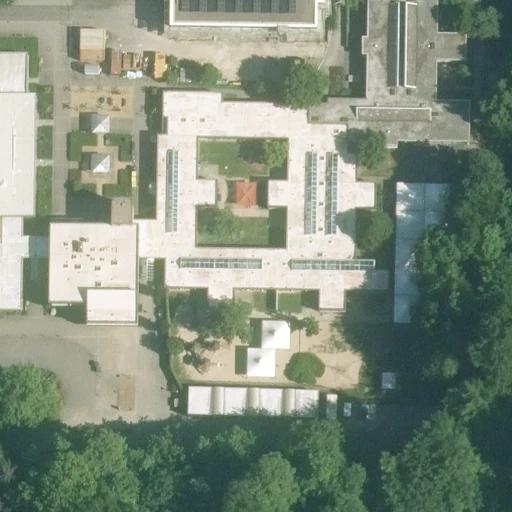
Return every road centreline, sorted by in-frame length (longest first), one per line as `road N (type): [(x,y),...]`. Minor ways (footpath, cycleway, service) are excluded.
road 1 (track): [(511,442),(32,422)]
road 2 (unknown): [(144,177),(88,192),(54,176),(30,10)]
